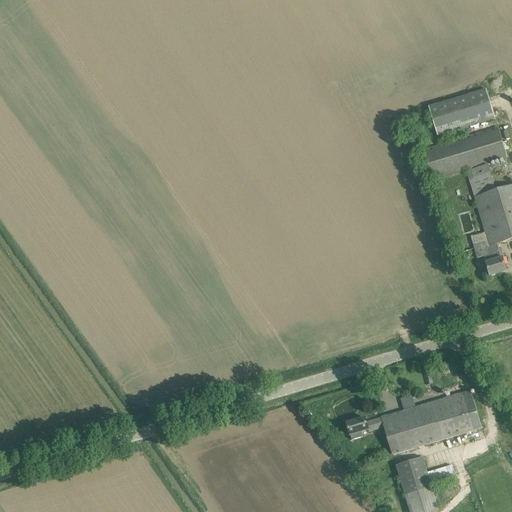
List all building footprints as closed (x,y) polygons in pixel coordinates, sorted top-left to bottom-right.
[(495,119),(487,91),(486,90),(430,107),(438,136),(495,119)] [(498,127),(423,150),(432,181),(508,158),(498,127)] [(467,171),(489,247),(498,244),(511,239),(511,186),(496,191),(489,165),(467,171)] [(498,244),(489,247),(486,248),(484,242),(473,245),(477,258),(484,256),(490,277),(507,272),(502,258),(498,244)] [(385,428),(385,430),(393,455),(482,429),(471,391),(382,418),(382,419),(367,423),(365,418),(347,424),(352,441),(363,437),(362,433),(368,431),(368,433),(385,428)] [(490,511),(511,511),(511,443),(510,436),(493,440),(496,450),(474,456),(490,511)] [(405,496),(432,487),(428,472),(424,458),(396,466),(405,496)] [(452,465),(428,472),(432,487),(456,480),(452,465)]
